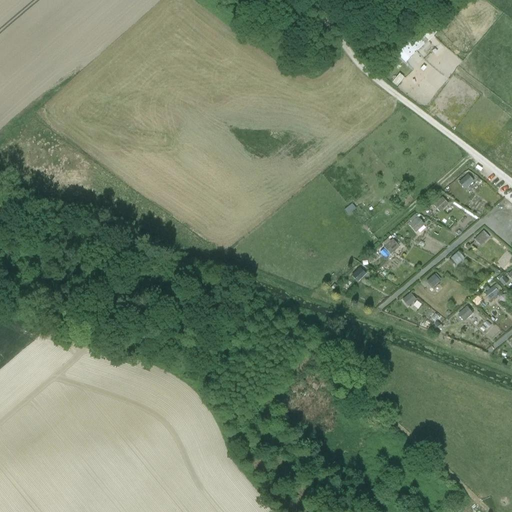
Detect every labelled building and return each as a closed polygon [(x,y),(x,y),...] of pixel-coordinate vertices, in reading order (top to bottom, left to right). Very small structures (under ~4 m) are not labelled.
[(417,37),(405,48),(413,55),(426,43),(417,37)] [(413,55),(405,48),(397,56),(405,63),(413,55)] [(463,189),(474,183),(469,175),(458,181),(463,189)] [(437,213),(448,208),(443,198),(433,203),(437,213)] [(415,233),(424,224),(415,215),(406,224),(415,233)] [(483,231),(474,239),(480,246),(489,237),(483,231)] [(389,237),(382,243),(385,247),(380,252),(385,258),(398,247),(389,237)] [(456,266),(464,259),(458,252),(450,259),(456,266)] [(351,276),(357,283),(366,274),(360,268),(351,276)] [(426,282),(433,288),(440,280),(433,274),(426,282)] [(495,286),(485,293),(490,300),(500,293),(495,286)] [(408,307),(416,299),(410,292),(402,300),(408,307)] [(458,314),(464,321),(474,314),(468,306),(458,314)]
